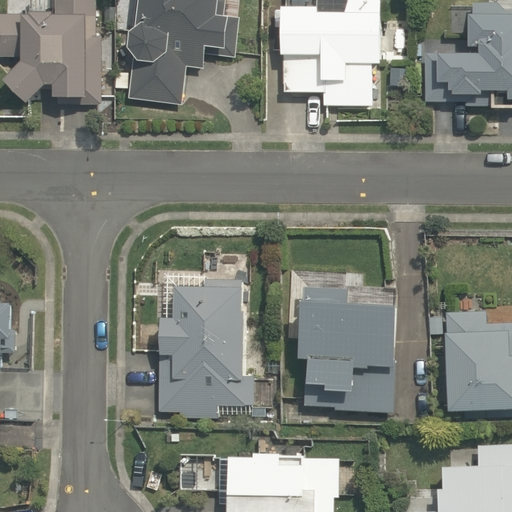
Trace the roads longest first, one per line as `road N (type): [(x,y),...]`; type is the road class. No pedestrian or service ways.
road 1 (residential): [(88,172),(511,176)]
road 2 (residential): [(88,172),(87,487),(95,511)]
